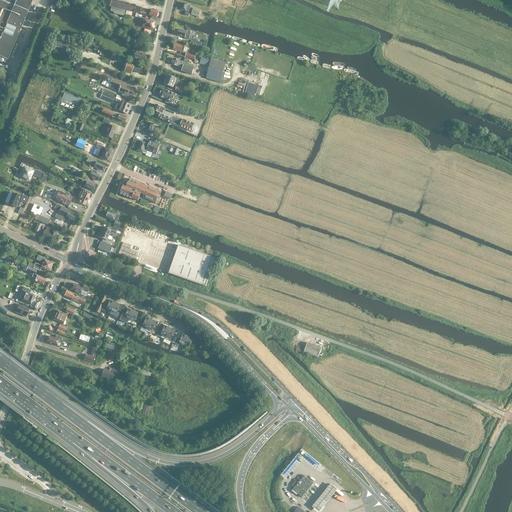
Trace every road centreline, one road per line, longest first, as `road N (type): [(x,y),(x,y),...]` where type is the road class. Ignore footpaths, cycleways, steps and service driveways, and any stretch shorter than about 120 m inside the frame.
road 1 (tertiary): [(72,260),(199,320),(285,403)]
road 2 (motorway): [(285,403),(238,446),(195,464),(156,460),(62,408)]
road 3 (tertiary): [(81,232),(143,98),(170,0)]
road 4 (tertiary): [(294,401),(209,317),(97,269)]
road 5 (motorway): [(203,511),(62,408)]
road 6 (secondary): [(400,511),(294,401)]
road 7 (residential): [(194,333),(62,271)]
road 8 (secondary): [(291,410),(391,511)]
road 9 (residential): [(10,397),(62,271)]
road 10 (motorway): [(73,440),(170,511)]
road 11 (motorway): [(241,511),(246,458),(291,410)]
